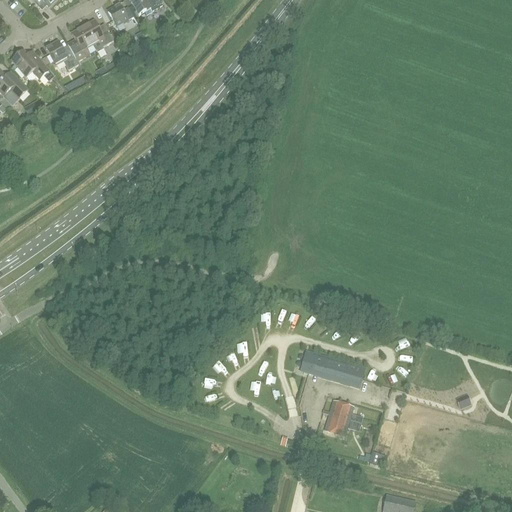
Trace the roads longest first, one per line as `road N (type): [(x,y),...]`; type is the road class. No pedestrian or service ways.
road 1 (primary): [(0,296),(153,171),(247,56)]
road 2 (primary): [(247,56),(159,146),(0,272)]
road 3 (unclassified): [(0,330),(136,264),(251,279)]
